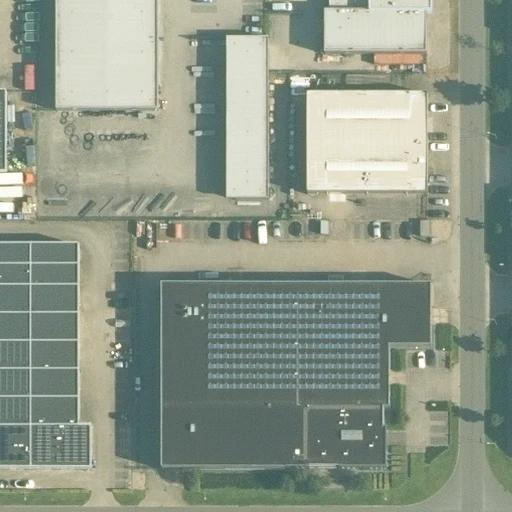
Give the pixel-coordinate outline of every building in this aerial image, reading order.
[(56,0),(57,111),(158,112),(158,0),(56,0)] [(431,14),(431,0),(329,0),(329,12),(324,12),(325,54),(426,55),(426,14),(431,14)] [(229,198),(270,197),(268,36),(227,37),(229,198)] [(307,195),(426,195),(427,96),(307,95),(307,195)] [(79,247),(31,247),(0,246),(0,470),(91,471),(91,428),(79,428),(79,289),(79,247)] [(383,429),(383,409),(389,409),(389,349),(430,349),(430,286),(162,286),(162,471),(386,470),(386,429),(383,429)]
